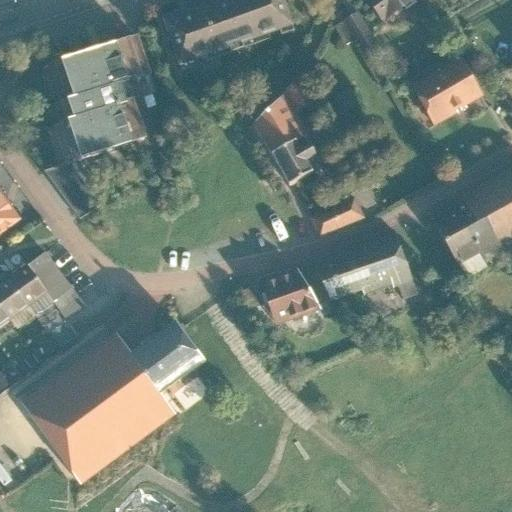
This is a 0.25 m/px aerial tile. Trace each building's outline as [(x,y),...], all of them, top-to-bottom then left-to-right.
[(196,0),(183,5),(159,13),(177,65),(289,27),(280,0),(196,0)] [(373,0),(386,19),(414,0),(373,0)] [(376,42),(357,13),(347,20),(365,49),(376,42)] [(137,33),(47,62),(59,100),(53,102),(60,121),(51,124),(65,165),(71,163),(156,137),(142,96),(150,93),(143,74),(151,71),(137,33)] [(454,110),(478,97),(459,62),(438,73),(437,71),(412,85),(434,124),(455,112),(454,110)] [(298,79),(253,122),(291,184),(312,171),(304,158),(315,152),(291,113),(311,99),(298,79)] [(71,163),(65,165),(44,172),(79,219),(101,205),(71,163)] [(464,201),(433,218),(458,265),(498,243),(500,248),(511,241),(511,170),(462,198),(464,201)] [(0,232),(19,218),(0,193),(0,232)] [(311,219),(319,237),(361,217),(352,199),(311,219)] [(396,235),(318,263),(333,300),(363,289),(365,295),(397,284),(403,300),(417,295),(396,235)] [(44,252),(25,266),(46,293),(66,319),(84,307),(44,252)] [(333,300),(318,263),(305,268),(319,305),(333,300)] [(25,266),(7,280),(28,307),(46,293),(25,266)] [(321,311),(319,305),(305,268),(261,283),(276,326),(321,311)] [(0,309),(8,321),(28,307),(7,280),(0,284),(0,309)] [(0,309),(0,327),(8,321),(0,309)] [(21,404),(77,482),(170,415),(157,396),(205,361),(175,321),(128,357),(114,338),(21,404)]
